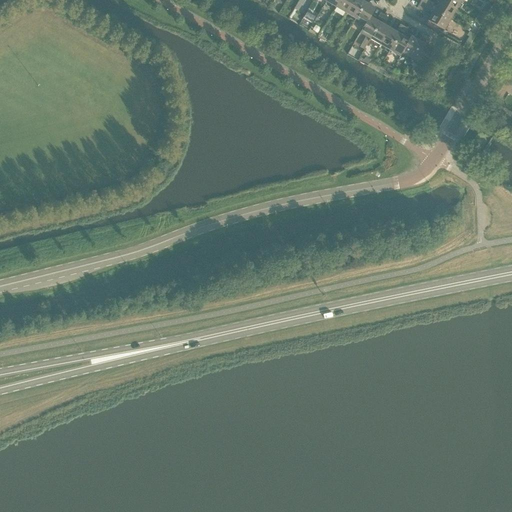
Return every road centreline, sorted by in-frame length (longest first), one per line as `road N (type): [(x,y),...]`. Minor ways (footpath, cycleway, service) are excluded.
road 1 (tertiary): [(0,286),(133,254),(233,217),(410,180),(435,159)]
road 2 (primary): [(162,346),(511,273)]
road 3 (residential): [(435,159),(161,0)]
road 4 (primary): [(0,392),(162,346)]
road 5 (primary): [(162,346),(0,372)]
